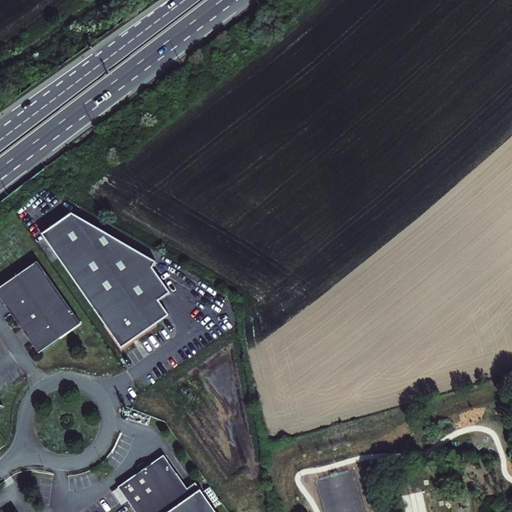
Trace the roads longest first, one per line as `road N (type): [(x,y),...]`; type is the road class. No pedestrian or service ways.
road 1 (trunk): [(0,168),(223,0)]
road 2 (unclassified): [(31,446),(50,461),(81,462),(104,441),(107,410),(96,391),(62,379),(36,391),(23,425)]
road 3 (trunk): [(101,63),(0,138)]
